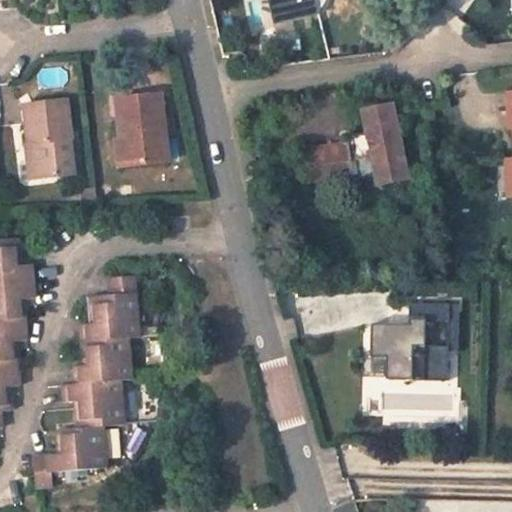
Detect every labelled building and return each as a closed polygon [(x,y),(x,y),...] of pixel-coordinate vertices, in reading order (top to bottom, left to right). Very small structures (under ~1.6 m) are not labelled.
[(166,164),(158,97),(116,101),(120,141),(127,141),(130,167),(166,164)] [(348,123),(334,98),(302,116),(315,140),(348,123)] [(34,148),(37,180),(72,176),(68,139),(72,138),(67,103),(25,107),(31,148),(34,148)] [(407,179),(390,106),(364,110),(367,134),(352,136),(343,144),(309,148),(313,180),(372,174),(374,185),(407,179)] [(120,141),(116,141),(119,168),(130,167),(127,141),(120,141)] [(31,148),(25,149),(28,181),(37,180),(34,148),(31,148)] [(511,198),(511,162),(503,163),(506,199),(511,198)] [(184,231),(183,214),(164,215),(166,232),(184,231)] [(0,412),(8,412),(7,388),(18,387),(14,341),(25,341),(22,300),(31,299),(28,265),(19,265),(17,240),(0,241),(0,412)] [(136,338),(131,276),(111,278),(111,295),(91,297),(93,324),(81,325),(84,367),(73,367),(74,386),(63,386),(64,402),(77,401),(79,428),(58,430),(59,455),(33,458),(34,488),(52,486),(51,474),(104,469),(102,427),(120,426),(118,392),(117,382),(129,381),(126,338),(136,338)] [(395,353),(395,377),(454,378),(455,302),(414,301),(414,322),(372,321),(372,353),(395,353)] [(118,392),(130,392),(129,381),(117,382),(118,392)]
